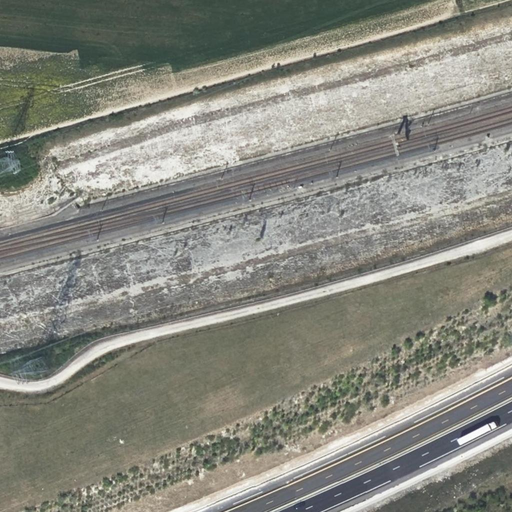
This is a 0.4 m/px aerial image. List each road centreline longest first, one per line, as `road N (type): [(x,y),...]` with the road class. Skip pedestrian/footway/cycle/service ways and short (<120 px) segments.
road 1 (track): [(501,0),(0,132)]
road 2 (motorway): [(511,380),(230,511)]
road 3 (motorway): [(294,511),(511,406)]
